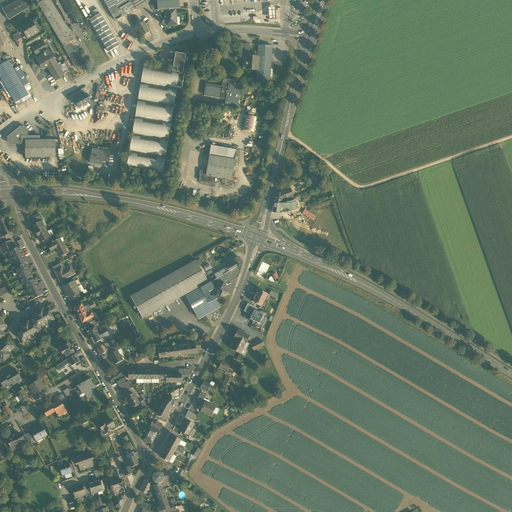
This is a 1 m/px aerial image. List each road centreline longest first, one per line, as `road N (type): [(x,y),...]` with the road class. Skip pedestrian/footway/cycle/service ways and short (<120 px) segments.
road 1 (track): [(284,131),(365,186),(511,136)]
road 2 (secondary): [(259,238),(125,201),(12,195)]
road 3 (secondary): [(511,374),(299,253)]
road 4 (tertiary): [(266,209),(311,37)]
road 5 (unclassified): [(195,34),(126,57),(47,100)]
road 6 (tertiary): [(203,362),(259,238)]
